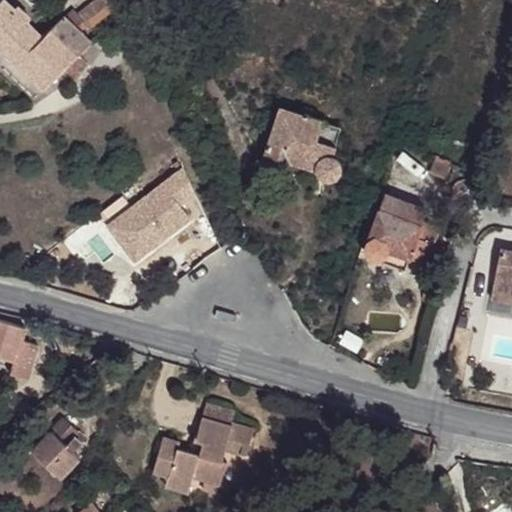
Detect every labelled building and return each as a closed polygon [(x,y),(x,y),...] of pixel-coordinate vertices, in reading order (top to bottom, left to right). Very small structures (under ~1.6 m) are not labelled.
[(42,37),(4,0),(0,0),(0,48),(43,90),(65,68),(75,78),(88,64),(78,54),(91,41),(80,30),(86,24),(77,13),(74,8),(66,16),(64,15),(42,37)] [(109,0),(93,0),(77,13),(86,24),(86,25),(113,5),(109,0)] [(202,27),(180,13),(158,48),(171,73),(190,52),(183,48),(192,33),(196,36),(202,27)] [(154,43),(165,25),(154,18),(142,36),(154,43)] [(334,146),(316,140),(322,121),(323,120),(279,106),(261,163),(307,178),(310,168),(316,170),(317,174),(321,178),(327,180),(332,180),(335,178),(338,176),(339,173),(340,168),(340,163),(339,161),(337,159),(332,156),(335,146),(334,146)] [(340,127),(322,121),(316,140),(334,146),(340,127)] [(451,163),(435,157),(430,170),(446,177),(451,163)] [(182,172),(108,227),(132,257),(187,223),(178,205),(192,196),(182,172)] [(427,208),(385,193),(365,248),(367,255),(405,269),(409,256),(428,263),(441,228),(422,221),(427,208)] [(511,250),(500,248),(491,298),(511,301),(511,250)] [(435,299),(436,296),(434,292),(432,290),(429,289),(426,290),(424,292),(423,296),(424,300),(426,302),(429,302),(434,301),(435,299)] [(0,356),(14,361),(10,374),(27,379),(37,345),(22,340),(25,328),(0,319),(0,356)] [(206,403),(201,418),(230,426),(231,423),(234,411),(206,403)] [(32,451),(59,477),(78,457),(72,451),(84,438),(63,418),(32,451)] [(168,476),(165,485),(188,492),(193,476),(205,480),(220,484),(226,461),(222,460),(226,445),(241,449),(240,453),(246,455),(253,429),(231,423),(230,426),(201,418),(195,441),(202,443),(199,454),(178,448),(179,442),(163,437),(153,471),(168,476)] [(217,493),(220,484),(205,480),(203,489),(217,493)] [(100,511),(93,502),(79,511),(100,511)]
